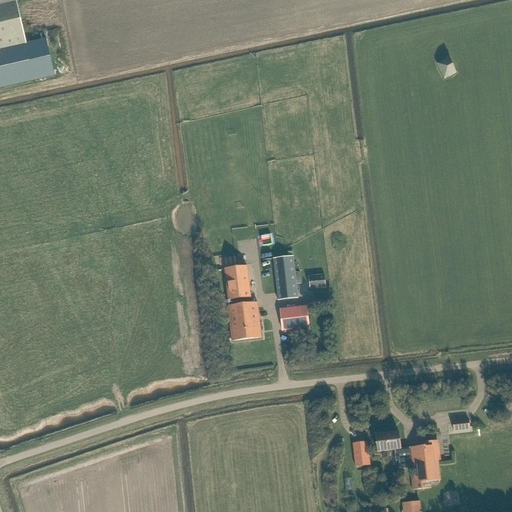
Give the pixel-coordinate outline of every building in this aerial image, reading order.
[(26,43),(16,0),(0,0),(0,88),(55,77),(46,39),(26,43)] [(448,58),(436,64),(445,80),(457,73),(448,58)] [(294,257),(273,259),(277,301),(298,299),(297,285),(301,285),(300,272),(295,273),(294,257)] [(251,304),(247,267),(225,270),(229,306),(227,306),(230,333),(253,331),(252,323),(259,322),(257,303),(251,304)] [(324,275),(309,277),(310,290),(326,288),(324,275)] [(307,307),(280,310),(282,332),(309,329),(307,307)] [(261,340),(260,330),(259,322),(252,323),(253,331),(230,333),(231,343),(261,340)] [(469,420),(453,422),(454,431),(470,430),(469,420)] [(395,450),(401,450),(399,433),(376,435),(378,452),(395,450)] [(368,442),(353,444),(355,468),(370,466),(368,442)] [(403,469),(413,468),(415,477),(411,477),(413,491),(419,490),(432,489),(431,482),(440,481),(438,467),(436,445),(428,445),(428,444),(421,445),(421,446),(411,447),(411,449),(401,450),(395,450),(396,457),(402,457),(403,469)] [(420,502),(402,504),(403,511),(419,511),(420,510),(421,510),(420,502)]
